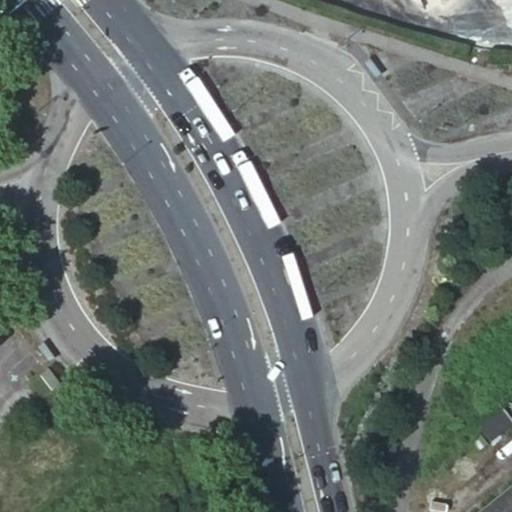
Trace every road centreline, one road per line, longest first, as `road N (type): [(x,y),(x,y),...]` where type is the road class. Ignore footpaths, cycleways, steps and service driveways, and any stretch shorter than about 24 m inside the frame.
road 1 (primary): [(307,383),(261,240),(201,126),(144,48)]
road 2 (primary): [(94,82),(141,139),(181,207),(255,404)]
road 3 (unclassified): [(34,201),(39,272),(54,308),(102,366),(178,403),(255,404)]
road 4 (unclassified): [(384,129),(339,74),(292,47),(215,32),(144,48)]
road 5 (unclassified): [(307,383),(350,352),(384,309),(407,223)]
road 6 (unclassified): [(94,82),(50,141),(34,201)]
road 7 (primary): [(338,511),(307,383)]
road 8 (unclassified): [(407,223),(507,138)]
road 9 (unclassified): [(507,138),(458,149),(418,145),(384,129)]
